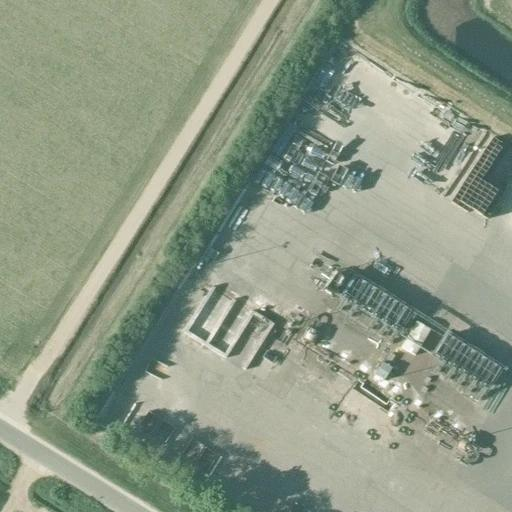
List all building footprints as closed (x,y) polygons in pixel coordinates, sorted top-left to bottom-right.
[(482,146),(474,161),(493,171),(501,156),(482,146)] [(434,167),(436,159),(421,155),(417,170),(410,168),(405,188),(441,197),(444,186),(431,182),(434,171),(443,174),(444,170),(434,167)] [(347,308),(402,339),(413,320),(357,289),(347,308)] [(414,366),(431,340),(417,331),(400,357),(414,366)] [(375,436),(388,413),(370,403),(358,427),(375,436)]
